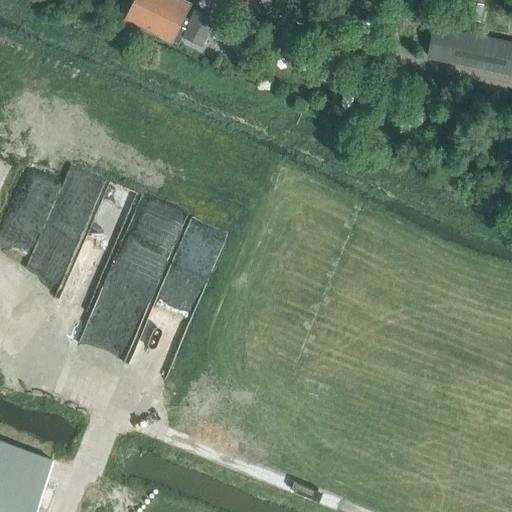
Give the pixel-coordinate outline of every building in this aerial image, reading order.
[(188,0),(138,0),(129,19),(181,45),(186,36),(204,45),(217,19),(199,10),(193,22),(185,18),(193,3),(188,0)] [(471,1),(467,18),(480,20),(484,4),(471,1)] [(233,27),(221,23),(212,46),(224,51),(233,27)] [(491,71),(498,39),(435,26),(429,58),(491,71)] [(511,41),(498,39),(491,71),(511,75),(511,41)] [(0,511),(33,511),(53,459),(0,439),(0,511)]
